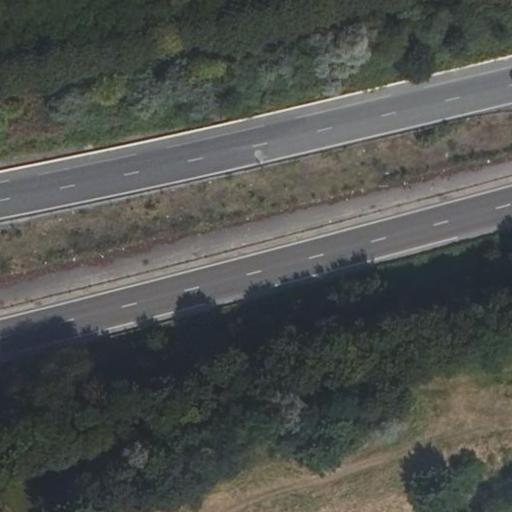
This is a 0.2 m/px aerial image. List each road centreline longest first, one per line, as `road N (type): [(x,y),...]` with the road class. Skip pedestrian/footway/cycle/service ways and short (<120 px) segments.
road 1 (trunk): [(0,334),(511,204)]
road 2 (trunk): [(511,82),(0,200)]
